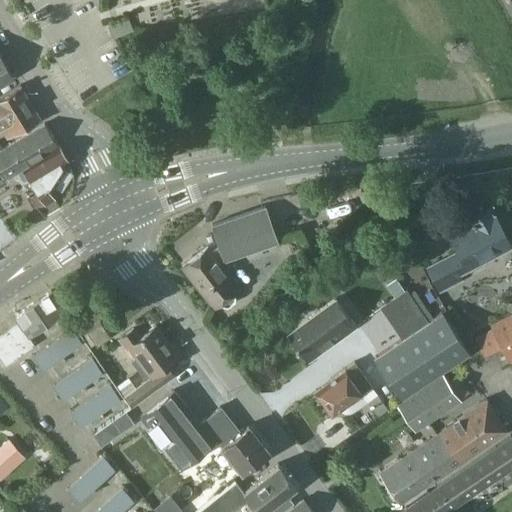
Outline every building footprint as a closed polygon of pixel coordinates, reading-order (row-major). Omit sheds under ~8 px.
[(113,36),(115,36),(133,28),(128,17),(109,25),(113,36)] [(0,81),(12,75),(0,53),(0,81)] [(0,125),(6,136),(12,132),(14,133),(41,118),(20,84),(0,95),(0,125)] [(0,150),(0,180),(4,178),(23,167),(58,144),(45,123),(0,150)] [(23,167),(44,201),(46,205),(56,198),(52,192),(69,165),(66,161),(68,160),(58,144),(23,167)] [(362,193),(360,183),(360,182),(312,190),(312,192),(314,201),(362,193)] [(294,205),(308,203),(307,196),(293,199),(294,205)] [(208,246),(182,266),(214,306),(220,302),(223,305),(229,305),(235,300),(236,295),(234,291),(240,287),(220,261),(225,260),(277,241),(265,206),(263,207),(213,224),(220,246),(212,252),(208,246)] [(493,215),(489,207),(469,217),(474,226),(450,238),(457,251),(426,267),(440,293),(464,280),(461,275),(511,247),(511,245),(495,214),(493,215)] [(424,315),(406,289),(380,306),(401,338),(373,356),(402,398),(470,352),(442,310),(440,312),(437,306),(424,315)] [(14,326),(0,335),(0,355),(5,363),(22,352),(35,343),(29,334),(65,310),(64,308),(51,290),(15,315),(22,325),(16,329),(14,326)] [(309,360),(334,342),(357,325),(336,297),(289,332),(309,360)] [(510,363),(511,362),(511,315),(490,326),(492,330),(475,338),(484,356),(502,347),(510,363)] [(97,344),(111,335),(101,320),(87,330),(97,344)] [(179,356),(156,325),(141,336),(134,327),(118,339),(126,349),(128,348),(135,357),(131,360),(145,379),(124,395),(132,406),(174,375),(166,365),(179,356)] [(72,326),(32,353),(42,368),(82,340),(72,326)] [(93,356),(53,383),(63,397),(103,370),(93,356)] [(330,379),(316,390),(316,391),(332,413),(362,392),(372,384),(355,361),(330,379)] [(443,373),(398,404),(416,430),(417,430),(461,399),(460,398),(469,392),(457,375),(449,381),(443,373)] [(110,383),(70,410),(80,425),(120,397),(110,383)] [(217,439),(236,425),(221,406),(200,422),(174,389),(140,415),(181,468),(216,441),(218,440),(217,439)] [(401,502),(508,429),(487,398),(380,472),(401,502)] [(378,415),(388,408),(383,401),(373,408),(378,415)] [(95,432),(95,431),(93,432),(101,444),(121,431),(113,420),(95,432)] [(218,440),(216,441),(219,441),(242,471),(269,450),(268,448),(269,448),(251,425),(250,426),(249,425),(241,431),(236,425),(217,439),(218,440)] [(511,434),(406,507),(409,511),(445,511),(511,466),(511,434)] [(7,438),(0,444),(0,478),(1,479),(25,457),(7,438)] [(55,467),(63,460),(57,454),(50,461),(55,467)] [(103,454),(67,486),(78,499),(115,468),(103,454)] [(231,511),(249,499),(250,501),(258,511),(281,511),(294,502),(288,494),(298,486),(278,461),(261,474),(261,475),(243,489),(236,480),(194,511),(231,511)] [(123,485),(92,511),(118,511),(134,499),(123,485)] [(314,511),(304,499),(287,511),(314,511)]
